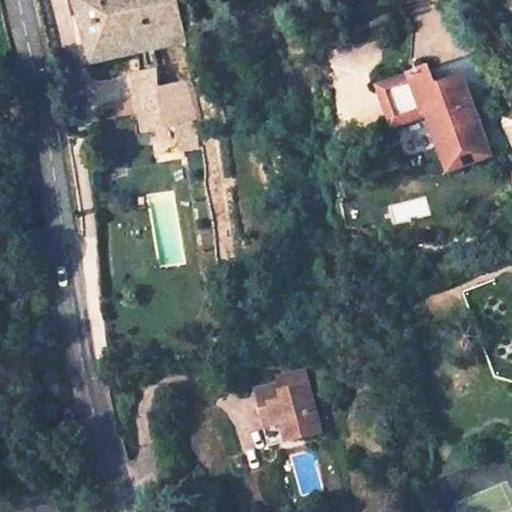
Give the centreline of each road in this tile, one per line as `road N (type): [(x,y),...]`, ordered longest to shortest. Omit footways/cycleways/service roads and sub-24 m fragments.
road 1 (tertiary): [(18,0),(51,198),(124,511)]
road 2 (residential): [(306,0),(337,57),(364,60),(376,42),(372,0)]
